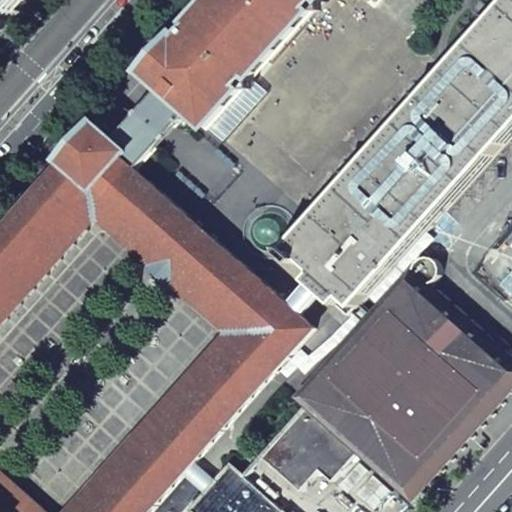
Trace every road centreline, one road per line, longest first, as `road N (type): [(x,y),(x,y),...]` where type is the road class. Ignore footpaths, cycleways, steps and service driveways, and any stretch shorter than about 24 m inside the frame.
road 1 (residential): [(0,166),(147,0)]
road 2 (unknown): [(511,185),(454,255),(456,272),(511,332)]
